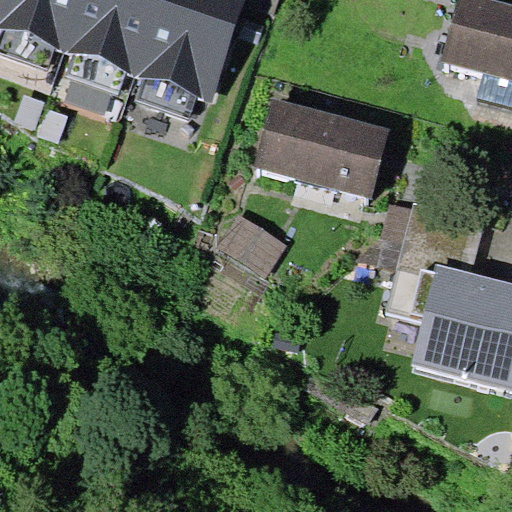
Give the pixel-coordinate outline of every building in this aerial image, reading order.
[(54,48),(65,52),(81,0),(0,0),(0,29),(3,30),(54,48)] [(159,0),(81,0),(65,52),(73,55),(126,73),(135,75),(159,0)] [(247,0),(159,0),(135,75),(143,78),(196,97),(212,102),(247,0)] [(511,3),(497,0),(458,0),(442,61),(486,73),(511,80),(511,3)] [(0,53),(46,70),(54,48),(3,30),(0,37),(0,53)] [(120,91),(126,73),(73,55),(67,74),(120,91)] [(511,80),(486,73),(479,96),(511,105),(511,80)] [(188,120),(196,97),(143,78),(134,99),(188,120)] [(389,129),(270,98),(252,166),(371,197),(389,129)] [(483,219),(412,202),(410,208),(396,270),(386,310),(421,320),(436,263),(471,272),(483,219)] [(396,270),(410,208),(390,204),(381,236),(357,259),(396,270)] [(285,245),(239,215),(218,245),(264,276),(285,245)] [(511,282),(471,272),(436,263),(421,320),(411,365),(511,389),(511,282)]
